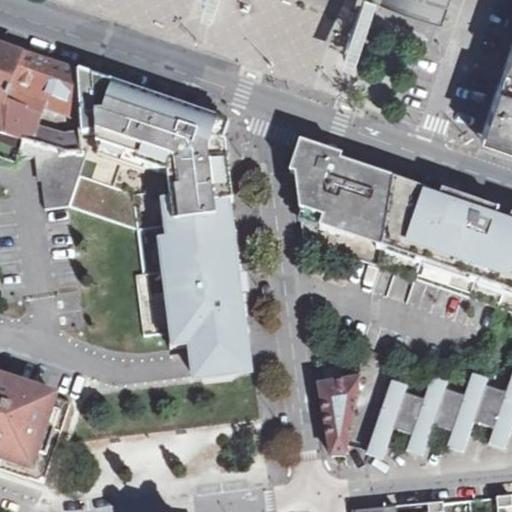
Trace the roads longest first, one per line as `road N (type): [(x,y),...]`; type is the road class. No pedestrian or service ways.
road 1 (residential): [(275,106),(268,160),(320,494)]
road 2 (tertiary): [(0,12),(275,106)]
road 3 (tertiary): [(275,106),(511,186)]
road 4 (residential): [(320,494),(511,474)]
road 5 (residential): [(320,494),(163,511)]
